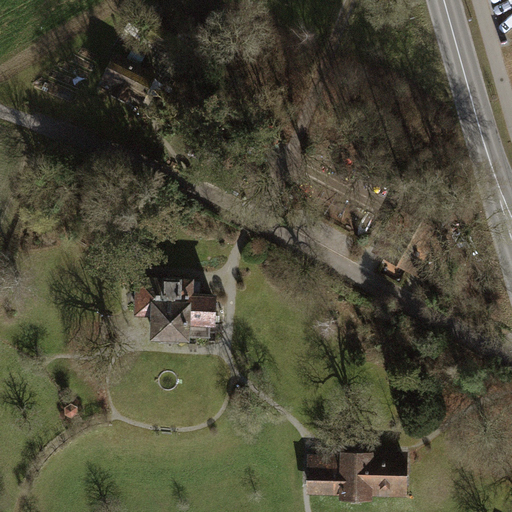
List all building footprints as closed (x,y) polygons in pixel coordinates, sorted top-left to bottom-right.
[(158,24),(150,37),(183,57),(191,44),(158,24)] [(160,77),(113,55),(103,77),(123,86),(119,94),(129,98),(132,91),(149,99),(160,77)] [(397,209),(376,250),(420,273),(427,258),(436,263),(450,236),(397,209)] [(190,276),(136,275),(135,309),(155,310),(154,332),(160,332),(160,339),(178,339),(178,333),(209,334),(210,320),(213,320),(214,291),(190,291),(190,276)] [(404,454),(313,454),(313,491),(404,490),(404,454)]
